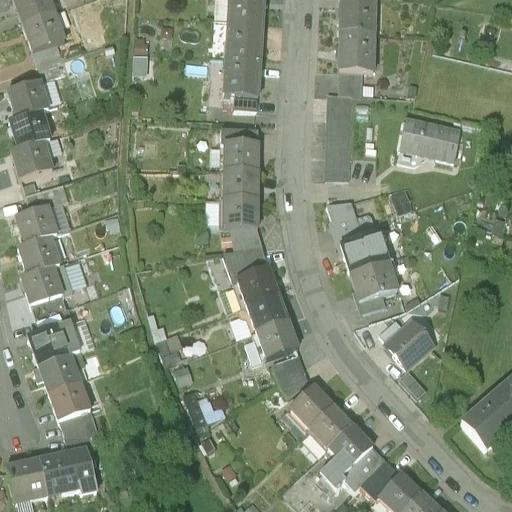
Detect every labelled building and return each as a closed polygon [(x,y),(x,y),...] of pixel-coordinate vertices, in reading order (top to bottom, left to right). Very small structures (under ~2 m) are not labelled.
[(44,0),(25,0),(11,5),(21,32),(52,22),(44,0)] [(260,0),(227,0),(225,30),(259,32),(260,0)] [(343,2),(338,1),(337,41),(370,43),(372,3),(343,2)] [(52,22),(21,32),(31,61),(54,52),(62,49),(52,22)] [(259,32),(225,30),(223,68),(257,70),(259,32)] [(370,43),(337,41),(336,81),(359,82),(369,82),(370,43)] [(133,45),(131,81),(150,82),(151,46),(133,45)] [(54,52),(31,61),(36,75),(59,68),(60,67),(54,52)] [(59,68),(36,75),(41,89),(64,81),(59,68)] [(257,70),(223,68),(221,108),(254,110),(255,110),(257,70)] [(359,82),(336,81),(336,104),(349,105),(359,105),(359,82)] [(35,91),(5,101),(13,128),(35,121),(44,119),(35,91)] [(336,104),(325,104),(325,116),(349,117),(349,105),(336,104)] [(254,110),(233,109),(232,121),(253,122),(254,110)] [(349,117),(325,116),(325,128),(348,129),(349,117)] [(13,128),(7,130),(16,158),(40,151),(44,150),(35,121),(13,128)] [(348,129),(325,128),(324,140),(348,141),(348,129)] [(456,139),(402,128),(395,159),(414,163),(414,159),(433,163),(432,167),(450,170),(456,139)] [(254,141),(217,139),(217,154),(218,154),(254,156),(254,141)] [(348,141),(324,140),(324,152),(348,153),(348,141)] [(16,158),(8,161),(16,187),(48,177),(40,151),(16,158)] [(348,153),(324,152),(323,164),(347,165),(347,163),(348,153)] [(254,156),(218,154),(218,158),(222,158),(222,180),(218,180),(218,184),(253,185),(254,156)] [(372,157),(355,156),(355,164),(347,163),(347,165),(347,169),(384,170),(385,162),(372,162),(372,157)] [(347,165),(323,164),(323,176),(347,177),(347,169),(347,165)] [(384,170),(347,169),(347,177),(347,178),(347,189),(365,190),(387,183),(384,170)] [(347,177),(323,176),(324,190),(347,189),(347,178),(347,177)] [(253,185),(218,184),(218,187),(222,187),(222,209),(217,209),(217,213),(253,214),(253,185)] [(60,193),(22,205),(27,221),(44,214),(44,216),(64,209),(60,193)] [(253,214),(217,213),(217,216),(221,216),(221,237),(217,236),(217,240),(225,240),(252,241),(253,214)] [(348,213),(324,216),(333,244),(368,232),(365,223),(353,227),(348,213)] [(27,221),(12,226),(21,256),(46,248),(53,245),(44,216),(44,214),(27,221)] [(368,232),(333,244),(338,256),(360,248),(359,245),(370,241),(368,232)] [(252,241),(225,240),(229,268),(259,262),(252,241)] [(360,248),(338,256),(348,285),(384,272),(375,243),(360,248)] [(21,256),(16,258),(24,284),(48,276),(54,274),(46,248),(21,256)] [(229,268),(217,270),(226,295),(230,294),(229,291),(265,279),(259,262),(229,268)] [(384,272),(348,285),(357,312),(379,305),(394,300),(384,272)] [(24,284),(18,286),(26,313),(28,312),(57,302),(48,276),(24,284)] [(265,279),(229,291),(230,294),(234,293),(243,315),(239,316),(240,320),(275,307),(266,279),(265,279)] [(57,302),(28,312),(33,328),(61,318),(63,318),(58,302),(57,302)] [(379,305),(357,312),(361,324),(382,316),(379,305)] [(275,307),(240,320),(241,323),(245,321),(252,341),(248,343),(249,347),(285,334),(275,307)] [(61,318),(33,328),(38,343),(65,333),(61,318)] [(393,331),(377,347),(384,355),(401,339),(393,331)] [(38,343),(26,347),(36,374),(68,363),(77,359),(67,332),(65,333),(38,343)] [(430,355),(409,332),(401,339),(384,355),(383,356),(404,379),(430,355)] [(285,334),(249,347),(250,350),(255,348),(262,368),(257,370),(258,373),(294,360),(285,334)] [(68,363),(36,374),(46,403),(78,391),(68,363)] [(511,383),(459,431),(483,458),(509,435),(509,436),(511,433),(511,383)] [(78,391),(46,403),(56,431),(87,418),(78,391)] [(207,398),(182,409),(194,437),(219,426),(207,398)] [(329,420),(308,399),(282,423),(284,425),(288,422),(307,441),(329,420)] [(87,418),(56,431),(62,446),(88,445),(94,445),(87,418)] [(349,440),(329,420),(307,441),(324,458),(321,461),(323,464),(349,440)] [(369,460),(349,440),(323,464),(325,466),(328,462),(345,480),(344,481),(345,483),(336,491),(351,507),(357,502),(366,492),(351,477),(369,460)] [(88,445),(62,446),(68,461),(84,457),(84,459),(93,457),(88,445)] [(68,461),(36,469),(45,502),(59,499),(60,503),(77,499),(79,504),(94,500),(84,459),(84,457),(68,461)] [(36,469),(3,477),(11,511),(28,511),(47,507),(45,502),(36,469)] [(397,487),(382,475),(366,492),(357,502),(368,511),(371,511),(373,511),(397,487)] [(397,487),(373,511),(374,511),(376,510),(378,511),(412,511),(418,505),(397,487)]
